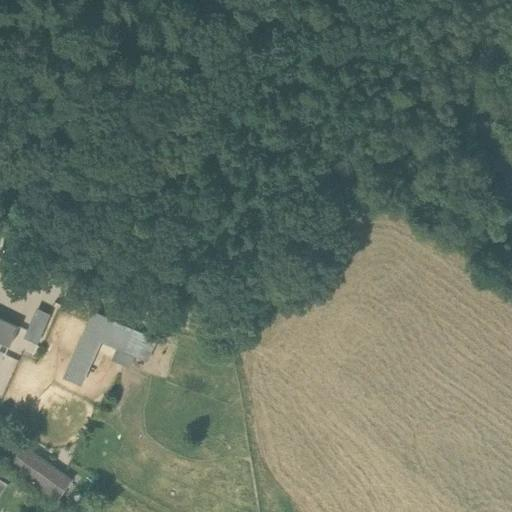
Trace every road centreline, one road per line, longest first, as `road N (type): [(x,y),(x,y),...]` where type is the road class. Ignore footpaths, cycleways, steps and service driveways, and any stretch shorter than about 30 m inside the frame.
road 1 (track): [(217,0),(186,71),(116,184),(40,251),(8,265)]
road 2 (track): [(8,265),(249,342)]
